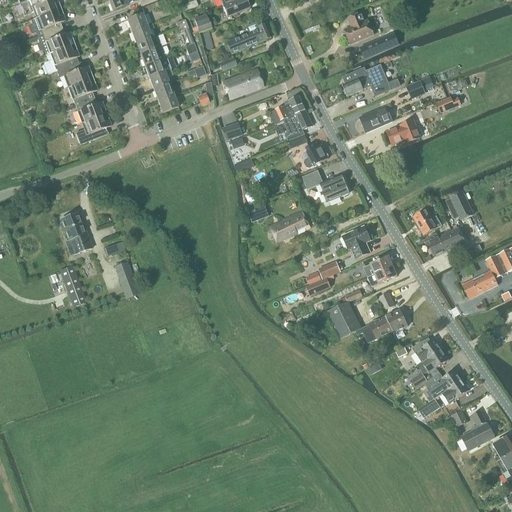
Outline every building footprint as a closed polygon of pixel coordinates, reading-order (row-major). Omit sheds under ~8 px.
[(39,18),(56,11),(54,5),(58,3),(57,0),(48,0),(46,1),(45,0),(32,0),(23,4),(23,3),(21,4),(21,5),(23,4),(27,15),(37,12),(39,18)] [(108,0),(112,12),(128,6),(125,0),(108,0)] [(171,5),(169,0),(166,0),(157,4),(159,9),(171,5)] [(245,0),(237,0),(222,6),(227,18),(249,9),(245,0)] [(198,6),(196,1),(180,6),(185,11),(198,6)] [(29,27),(28,29),(30,34),(32,34),(34,34),(36,39),(45,35),(58,30),(56,25),(65,21),(63,16),(58,17),(56,11),(39,18),(31,21),(33,26),(29,27)] [(362,14),(347,20),(351,28),(344,31),(350,47),(374,37),(368,21),(365,22),(362,14)] [(131,32),(146,26),(142,15),(126,21),(131,32)] [(206,15),(195,19),(199,33),(212,29),(210,23),(209,24),(206,15)] [(227,44),(231,54),(270,38),(264,25),(258,28),(256,23),(245,28),(248,35),(227,44)] [(186,24),(178,28),(180,32),(188,29),(186,24)] [(146,26),(131,32),(135,44),(151,38),(148,31),(154,29),(152,25),(147,27),(146,26)] [(44,57),(53,53),(70,47),(67,40),(72,39),(70,33),(60,37),(58,30),(45,35),(36,39),(38,44),(38,45),(36,46),(39,52),(40,51),(43,53),(45,57),(44,57)] [(151,38),(135,44),(140,56),(161,48),(156,36),(151,38)] [(70,47),(53,53),(56,60),(44,65),(43,66),(47,75),(56,72),(59,71),(71,66),(69,61),(79,57),(77,51),(72,53),(70,47)] [(161,48),(140,56),(145,68),(166,59),(161,48)] [(166,59),(145,68),(149,79),(170,71),(166,59)] [(236,66),(233,59),(220,64),(223,71),(236,66)] [(69,88),(88,81),(86,74),(90,73),(88,67),(74,72),(71,66),(59,71),(56,72),(59,79),(63,77),(65,83),(66,82),(69,88)] [(364,70),(343,79),(346,85),(343,87),(344,91),(343,93),(345,95),(347,96),(347,97),(371,87),(375,97),(400,87),(397,80),(388,84),(380,66),(365,73),(364,70)] [(203,67),(188,73),(189,76),(196,74),(204,70),(203,67)] [(204,70),(196,74),(197,79),(206,75),(204,70)] [(263,88),(257,70),(223,82),(229,100),(263,88)] [(170,71),(149,79),(153,90),(169,84),(167,78),(173,76),(170,71)] [(210,77),(211,84),(211,87),(218,86),(217,76),(210,77)] [(431,85),(428,78),(406,88),(412,100),(416,99),(415,97),(425,94),(423,88),(431,85)] [(75,106),(90,100),(88,95),(98,91),(95,85),(91,87),(88,81),(69,88),(62,91),(63,91),(69,89),(71,95),(70,95),(72,101),(73,101),(75,106)] [(169,84),(153,90),(158,102),(173,96),(169,84)] [(208,104),(206,95),(198,98),(201,106),(208,104)] [(173,96),(158,102),(163,114),(178,108),(173,96)] [(306,112),(299,97),(289,102),(290,105),(283,108),(275,111),(280,122),(288,118),(289,120),(306,112)] [(457,97),(442,102),(437,104),(441,114),(461,106),(457,97)] [(90,100),(75,106),(77,112),(77,113),(79,118),(80,118),(83,124),(102,116),(100,110),(104,108),(102,103),(92,106),(90,100)] [(393,123),(386,107),(360,118),(366,134),(393,123)] [(289,120),(284,122),(289,133),(285,135),(288,143),(295,141),(296,141),(301,139),(305,137),(303,132),(313,127),(306,112),(289,120)] [(83,124),(77,126),(77,127),(81,125),(84,131),(75,134),(80,146),(89,142),(104,136),(102,131),(111,127),(109,121),(104,123),(102,116),(83,124)] [(387,134),(392,148),(405,142),(406,145),(420,139),(413,122),(400,128),(387,134)] [(236,125),(223,130),(227,142),(240,137),(236,125)] [(301,139),(296,141),(298,147),(308,144),(305,137),(301,139)] [(310,169),(314,167),(329,160),(328,158),(328,157),(326,153),(326,154),(322,146),(319,148),(317,143),(306,149),(307,149),(309,153),(307,154),(310,159),(306,161),(305,164),(307,168),(310,169)] [(251,160),(235,167),(238,175),(239,175),(255,168),(251,160)] [(318,172),(303,179),(308,191),(320,186),(327,204),(350,195),(342,176),(323,184),(318,172)] [(255,190),(245,194),(250,206),(260,201),(255,190)] [(451,201),(445,203),(454,221),(459,219),(461,222),(473,216),(462,193),(450,199),(451,201)] [(434,199),(426,204),(429,209),(437,204),(434,199)] [(264,204),(247,211),(252,222),(269,216),(264,204)] [(426,211),(413,218),(419,228),(432,220),(428,213),(426,211)] [(302,214),(270,228),(277,244),(310,230),(302,214)] [(90,250),(77,215),(60,221),(68,242),(67,242),(73,257),(90,250)] [(432,220),(419,228),(424,237),(441,227),(436,218),(432,220)] [(365,244),(370,242),(364,227),(342,237),(348,252),(351,251),(356,261),(368,255),(365,248),(366,245),(365,244)] [(438,239),(445,254),(465,244),(458,230),(438,239)] [(445,254),(438,239),(437,235),(424,241),(426,246),(428,245),(435,259),(445,254)] [(122,243),(105,249),(108,259),(125,252),(122,243)] [(486,262),(491,273),(461,287),(468,302),(493,290),(491,286),(496,284),(495,281),(511,272),(511,257),(509,251),(486,262)] [(388,258),(364,269),(368,279),(375,276),(392,268),(388,258)] [(127,263),(114,268),(126,300),(139,295),(127,263)] [(318,271),(323,281),(340,273),(336,263),(318,271)] [(73,267),(59,272),(73,309),(87,303),(73,267)] [(375,276),(368,279),(372,288),(397,277),(392,268),(375,276)] [(318,273),(306,278),(310,287),(322,281),(318,273)] [(310,297),(330,289),(327,281),(306,289),(310,297)] [(360,292),(345,298),(348,304),(362,298),(360,292)] [(395,307),(389,294),(379,299),(385,311),(395,307)] [(508,294),(501,298),(504,303),(511,300),(508,294)] [(392,333),(385,318),(377,323),(376,322),(371,324),(371,326),(361,331),(348,304),(329,314),(342,341),(356,334),(358,337),(364,335),(369,345),(392,333)] [(385,318),(392,333),(393,333),(394,334),(408,328),(399,311),(385,318)] [(422,365),(442,352),(434,341),(431,344),(429,340),(418,346),(412,350),(422,365)] [(405,350),(396,355),(399,360),(408,356),(405,350)] [(442,352),(422,365),(426,371),(416,378),(418,380),(412,385),(416,391),(424,385),(427,383),(423,378),(429,374),(429,375),(448,362),(442,352)] [(370,367),(376,364),(374,359),(367,362),(370,367)] [(427,383),(424,385),(434,400),(435,400),(442,395),(462,382),(455,372),(441,380),(438,376),(433,379),(427,383)] [(462,382),(442,395),(449,406),(468,393),(462,382)] [(429,404),(418,411),(424,420),(441,409),(435,400),(434,400),(429,404)] [(467,423),(461,412),(452,417),(458,428),(467,423)] [(461,439),(468,453),(494,439),(487,426),(485,426),(484,424),(486,424),(480,412),(472,417),(477,427),(471,430),(472,433),(461,439)] [(511,445),(508,438),(492,446),(499,458),(495,460),(497,463),(500,461),(511,454),(511,445)] [(511,454),(500,461),(506,470),(501,473),(503,476),(507,473),(511,470),(511,454)] [(503,476),(502,476),(511,493),(511,470),(507,473),(503,476)]
